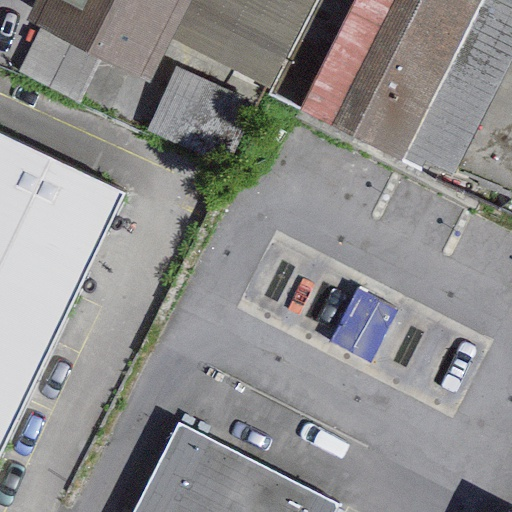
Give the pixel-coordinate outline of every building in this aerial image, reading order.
[(48,0),(37,24),(148,77),(167,38),(276,91),(320,0),(48,0)] [(503,0),(356,0),(306,99),(424,157),(503,0)] [(0,138),(0,446),(119,193),(0,138)] [(485,355),(274,246),(246,302),(456,410),(485,355)] [(337,511),(341,506),(180,424),(134,511),(337,511)]
